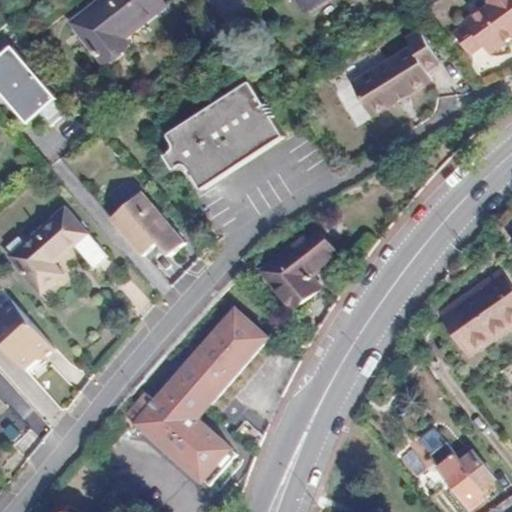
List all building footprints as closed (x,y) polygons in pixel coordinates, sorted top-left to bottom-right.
[(168,9),(161,0),(105,0),(78,22),(109,63),(135,44),(131,38),(168,9)] [(325,0),(303,0),(311,10),(325,0)] [(476,58),(490,49),(503,39),(508,45),(511,50),(511,49),(511,0),(503,0),(494,7),(496,10),(460,37),(476,58)] [(444,64),(421,32),(407,41),(414,49),(357,89),(381,121),(402,107),(400,103),(412,94),(415,97),(437,82),(431,74),(444,64)] [(503,39),(490,49),(494,54),(508,45),(503,39)] [(1,53),(0,54),(0,94),(29,128),(57,103),(13,50),(5,57),(1,53)] [(289,140),(254,85),(172,138),(180,152),(170,158),(179,173),(190,167),(206,192),(289,140)] [(104,204),(116,215),(138,193),(126,182),(104,204)] [(144,195),(114,221),(147,259),(162,246),(173,259),(188,246),(144,195)] [(111,258),(68,209),(14,259),(47,297),(69,278),(59,267),(80,250),(98,270),(111,258)] [(307,273),(338,250),(317,222),(261,265),(291,305),(317,285),(307,273)] [(347,262),(338,250),(307,273),(317,285),(347,262)] [(511,324),(511,293),(497,273),(440,313),(470,355),(511,324)] [(0,308),(0,330),(8,339),(3,343),(32,375),(61,351),(17,302),(8,311),(3,305),(0,308)] [(270,339),(238,311),(159,402),(152,396),(134,417),(142,423),(141,424),(171,451),(170,454),(177,460),(179,458),(191,468),(189,470),(197,478),(199,475),(208,482),(236,449),(202,420),(270,339)] [(8,339),(0,330),(0,339),(3,343),(8,339)] [(36,434),(13,411),(0,423),(0,431),(18,451),(36,434)] [(462,465),(447,445),(432,457),(474,509),(488,498),(482,491),(462,465)] [(414,454),(400,464),(417,485),(430,474),(414,454)] [(462,465),(482,491),(495,480),(475,454),(462,465)]
